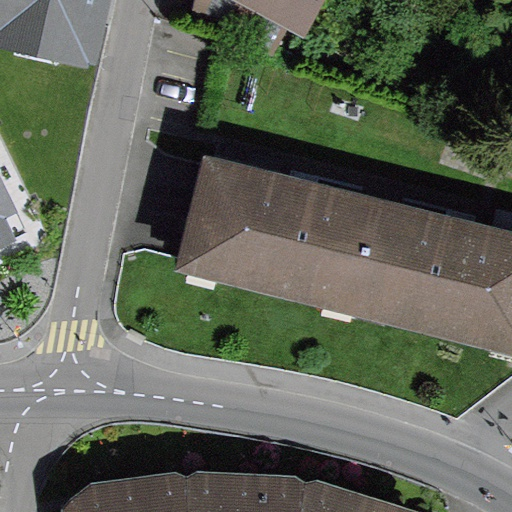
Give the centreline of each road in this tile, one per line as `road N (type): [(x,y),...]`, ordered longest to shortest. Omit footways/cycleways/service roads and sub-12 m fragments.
road 1 (residential): [(511,497),(347,436),(229,409),(73,391)]
road 2 (residential): [(73,391),(137,0)]
road 3 (residential): [(12,511),(27,391)]
